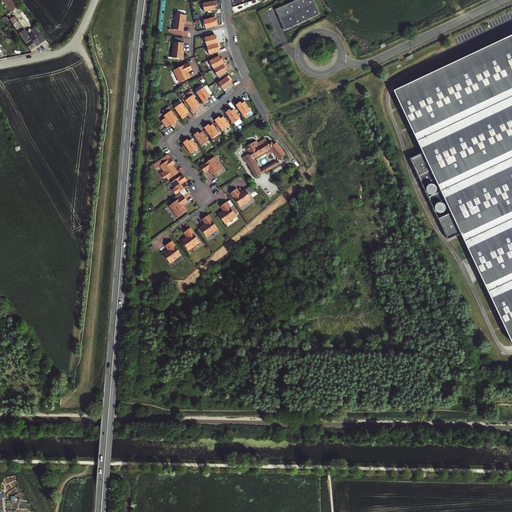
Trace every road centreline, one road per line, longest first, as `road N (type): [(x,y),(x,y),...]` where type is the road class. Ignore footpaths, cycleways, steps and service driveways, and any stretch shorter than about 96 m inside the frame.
road 1 (trunk): [(144,0),(100,511)]
road 2 (residential): [(502,0),(367,63),(340,60)]
road 3 (residential): [(249,84),(173,138),(208,195)]
road 4 (residential): [(0,61),(66,49),(95,0)]
road 5 (residential): [(340,60),(332,35),(318,31),(301,42),(309,71),(337,66)]
